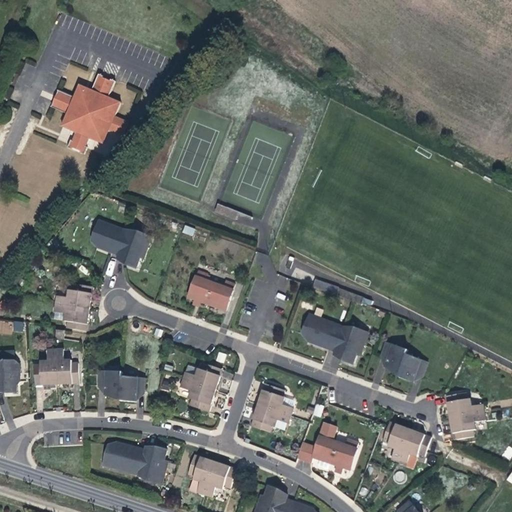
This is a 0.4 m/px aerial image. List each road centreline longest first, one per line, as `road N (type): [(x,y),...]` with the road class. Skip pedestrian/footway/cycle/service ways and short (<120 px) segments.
road 1 (track): [(511,184),(379,114),(213,0)]
road 2 (residential): [(0,458),(35,423),(148,425),(223,444)]
road 3 (residential): [(254,351),(428,413)]
road 4 (tertiary): [(141,511),(0,465)]
road 5 (residential): [(223,444),(298,475),(348,511)]
road 6 (residential): [(137,307),(254,351)]
